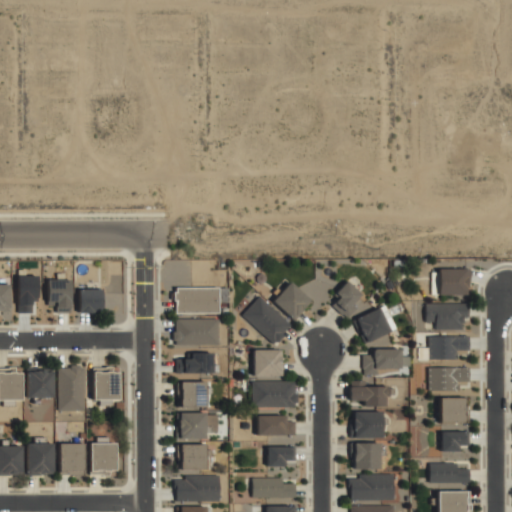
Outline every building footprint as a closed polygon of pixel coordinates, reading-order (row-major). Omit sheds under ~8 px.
[(467,268),(435,268),(435,294),(468,294),(467,268)] [(17,312),(36,312),(36,275),(17,275),(17,312)] [(69,279),(46,279),(46,304),(55,304),(55,312),(69,312),(69,279)] [(271,300),(292,320),(310,301),(289,281),(271,300)] [(328,302),(346,318),(355,308),(350,303),(359,293),(347,281),(328,302)] [(0,312),(9,312),(9,283),(0,283),(0,312)] [(215,313),(215,287),(173,287),(173,312),(215,313)] [(216,300),(226,301),(226,287),(217,287),(216,300)] [(100,312),(100,289),(77,289),(77,312),(100,312)] [(240,314),(272,344),(290,325),(258,295),(240,314)] [(467,303),(424,302),(424,321),(434,322),(433,328),(461,329),(462,317),(467,317),(467,303)] [(390,330),(394,327),(383,305),(378,307),(390,330)] [(354,318),(365,342),(388,331),(378,308),(354,318)] [(216,344),(216,318),(172,318),(173,345),(216,344)] [(456,358),(456,352),(467,351),(467,335),(426,336),(427,359),(456,358)] [(398,348),(369,348),(369,353),(360,354),(361,374),(376,374),(376,368),(407,367),(407,355),(399,355),(398,348)] [(281,375),(280,349),(251,349),(252,375),(281,375)] [(181,373),(211,372),(211,352),(189,353),(189,358),(181,358),(181,373)] [(57,411),(83,411),(83,365),(57,365),(57,411)] [(91,404),(118,404),(118,367),(91,367),(91,404)] [(427,390),(458,390),(458,383),(467,383),(467,367),(427,367),(427,390)] [(0,402),(21,402),(21,368),(0,368),(0,402)] [(26,369),(26,398),(53,398),(53,369),(26,369)] [(250,381),(251,407),(294,406),(294,380),(250,381)] [(348,400),(362,400),(362,405),(385,406),(385,385),(364,385),(364,380),(348,380),(348,400)] [(204,406),(203,381),(177,381),(178,406),(204,406)] [(438,398),(438,422),(466,422),(466,398),(438,398)] [(351,411),(352,437),(380,437),(379,411),(351,411)] [(177,438),(204,438),(204,432),(216,432),(215,412),(177,413),(177,438)] [(293,421),(284,421),(284,415),(256,414),(255,434),(293,435),(293,421)] [(468,445),(467,430),(439,431),(440,451),(458,451),(458,445),(468,445)] [(114,438),(89,438),(89,475),(114,475),(114,438)] [(25,475),(53,475),(53,441),(25,441),(25,475)] [(58,475),(82,475),(82,442),(58,442),(58,475)] [(350,469),(379,469),(379,442),(350,442),(350,469)] [(178,469),(204,469),(204,444),(179,444),(178,469)] [(0,475),(21,475),(21,445),(0,445),(0,475)] [(265,447),(266,466),(283,466),(283,460),(294,460),(293,445),(265,447)] [(457,463),(428,463),(428,482),(467,482),(467,468),(457,468),(457,463)] [(391,499),(391,473),(348,473),(348,499),(391,499)] [(217,475),(173,475),(173,500),(217,500),(217,475)] [(285,483),(285,478),(251,478),(251,497),(293,497),(293,483),(285,483)] [(468,511),(468,491),(436,491),(436,511),(468,511)]
